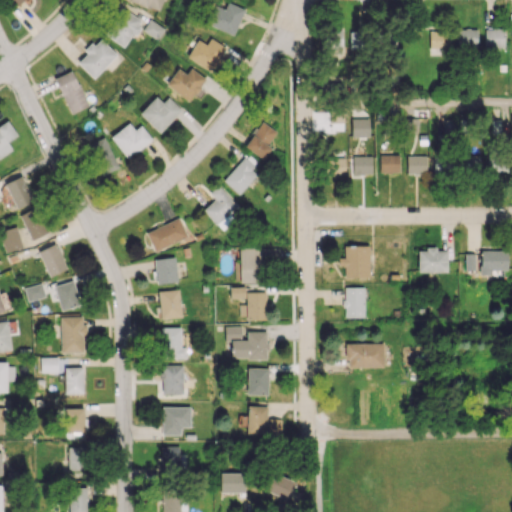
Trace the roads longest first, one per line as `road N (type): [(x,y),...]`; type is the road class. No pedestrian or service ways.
road 1 (residential): [(0,45),(123,308),(125,511)]
road 2 (residential): [(302,0),(308,431)]
road 3 (residential): [(296,0),(228,120),(184,168),(93,235)]
road 4 (residential): [(304,219),(511,217)]
road 5 (residential): [(511,433),(308,431)]
